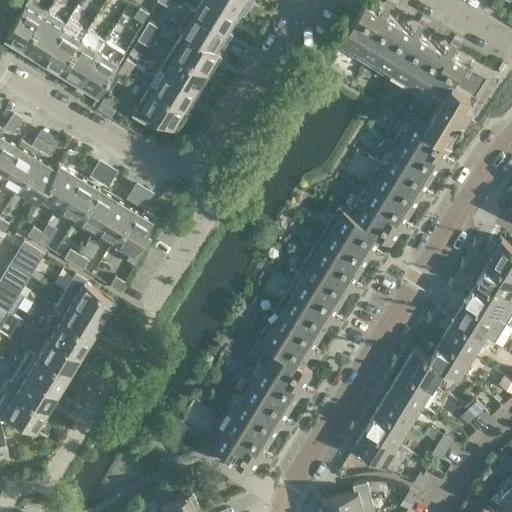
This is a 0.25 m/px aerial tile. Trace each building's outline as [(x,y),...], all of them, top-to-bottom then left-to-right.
[(27,0),(6,34),(26,46),(47,10),(30,0),(27,0)] [(200,0),(195,10),(226,28),(237,10),(220,0),(200,0)] [(390,238),(489,75),(365,0),(364,0),(339,42),(437,101),(425,120),(409,110),(349,209),(339,203),(258,337),(269,343),(209,441),(251,467),(312,367),(303,361),(381,232),(390,238)] [(220,0),(237,10),(244,14),(252,0),(220,0)] [(133,16),(143,22),(148,12),(139,7),(133,16)] [(190,7),(178,26),(182,29),(183,28),(214,47),(222,51),(233,33),(226,28),(195,10),(190,7)] [(26,46),(44,57),(63,27),(66,22),(47,10),(26,46)] [(44,57),(63,68),(86,29),(68,18),(66,22),(63,27),(44,57)] [(143,29),(153,35),(158,26),(149,21),(143,29)] [(63,68),(81,80),(106,39),(87,27),(86,29),(63,68)] [(182,29),(171,48),(207,70),(209,71),(222,51),(214,47),(183,28),(182,29)] [(137,39),(147,44),(153,35),(143,29),(137,39)] [(100,91),(119,61),(125,50),(106,39),(81,80),(100,91)] [(161,65),(196,87),(207,70),(171,48),(161,65)] [(120,66),(129,72),(135,63),(125,57),(120,66)] [(149,84),(185,106),(196,87),(161,65),(149,84)] [(114,75),(124,81),(129,72),(120,66),(114,75)] [(185,106),(149,84),(131,114),(154,127),(163,125),(166,120),(173,125),(185,106)] [(0,130),(0,171),(16,145),(0,135),(0,130),(2,127),(0,130)] [(0,171),(0,177),(16,187),(35,156),(16,145),(0,171)] [(16,187),(35,198),(35,199),(38,194),(38,193),(53,168),(35,156),(16,187)] [(57,160),(53,168),(38,193),(38,194),(58,205),(76,175),(77,173),(57,160)] [(75,216),(94,186),(76,175),(58,205),(75,216)] [(75,216),(93,227),(112,197),(94,186),(75,216)] [(112,239),(131,208),(112,197),(93,227),(112,239)] [(139,213),(131,208),(112,239),(130,249),(125,257),(134,263),(150,237),(142,233),(153,215),(143,208),(139,213)] [(26,233),(36,239),(41,230),(32,224),(26,233)] [(44,244),(50,235),(41,230),(36,239),(44,244)] [(18,245),(9,260),(18,266),(29,273),(30,274),(43,251),(22,239),(18,245)] [(511,245),(502,240),(498,246),(494,244),(487,256),(491,258),(490,260),(511,273),(511,245)] [(63,256),(72,262),(78,252),(69,246),(63,256)] [(87,258),(78,252),(72,262),(81,267),(87,258)] [(18,266),(9,260),(0,274),(0,280),(18,291),(24,282),(29,273),(18,266)] [(478,279),(508,298),(511,290),(511,273),(490,260),(478,279)] [(113,298),(83,279),(85,276),(75,270),(61,293),(101,317),(113,298)] [(118,289),(123,280),(114,274),(109,284),(118,289)] [(478,279),(467,297),(507,321),(511,312),(511,300),(508,298),(478,279)] [(0,306),(6,310),(12,300),(18,291),(0,280),(0,306)] [(90,335),(101,317),(61,293),(51,311),(90,335)] [(484,337),(484,336),(494,342),(507,321),(467,297),(454,318),(484,337)] [(48,335),(79,354),(90,335),(51,311),(39,331),(48,336),(48,335)] [(472,355),(484,337),(454,318),(442,338),(472,355)] [(68,372),(79,354),(48,335),(48,336),(37,353),(37,354),(68,372)] [(459,376),(472,355),(442,338),(431,356),(430,357),(445,366),(444,367),(459,376)] [(433,385),(444,367),(445,366),(430,357),(431,356),(416,347),(403,367),(433,385)] [(17,367),(56,391),(68,372),(37,354),(37,353),(29,348),(17,367)] [(2,383),(45,409),(56,391),(17,367),(10,379),(6,377),(2,383)] [(391,386),(421,405),(433,385),(403,367),(391,386)] [(33,429),(45,409),(2,383),(0,386),(0,389),(3,391),(0,396),(0,408),(3,410),(33,429)] [(409,424),(421,405),(391,386),(379,406),(409,424)] [(476,399),(468,406),(476,414),(484,407),(476,399)] [(398,444),(409,424),(379,406),(368,425),(398,444)] [(468,421),(476,414),(468,406),(461,413),(468,421)] [(386,463),(398,444),(368,425),(356,445),(386,463)] [(438,442),(447,447),(452,439),(443,433),(438,442)] [(441,457),(447,447),(438,442),(432,451),(441,457)] [(422,486),(428,478),(419,472),(414,481),(422,486)] [(511,476),(508,480),(509,484),(511,486),(503,494),(511,502),(511,476)] [(321,500),(324,511),(365,511),(374,510),(375,510),(368,480),(353,484),(355,492),(321,500)] [(195,511),(200,509),(190,488),(178,494),(174,484),(158,492),(163,501),(161,502),(165,511),(195,511)] [(413,502),(419,493),(410,488),(404,497),(413,502)]
